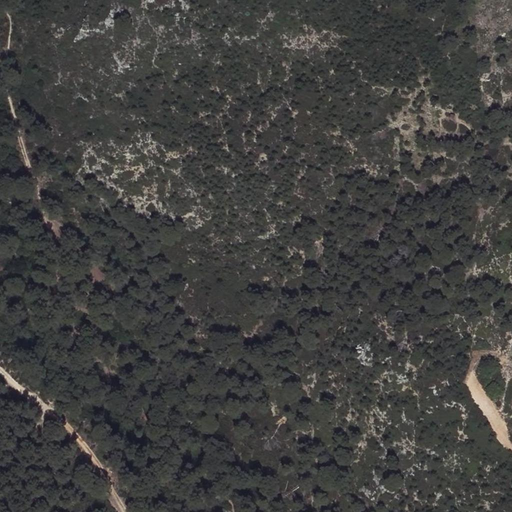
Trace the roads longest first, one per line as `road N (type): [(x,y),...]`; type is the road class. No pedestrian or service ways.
road 1 (track): [(224,511),(113,368),(79,240),(37,187),(8,97),(9,23),(0,16)]
road 2 (track): [(121,511),(80,440),(0,367)]
